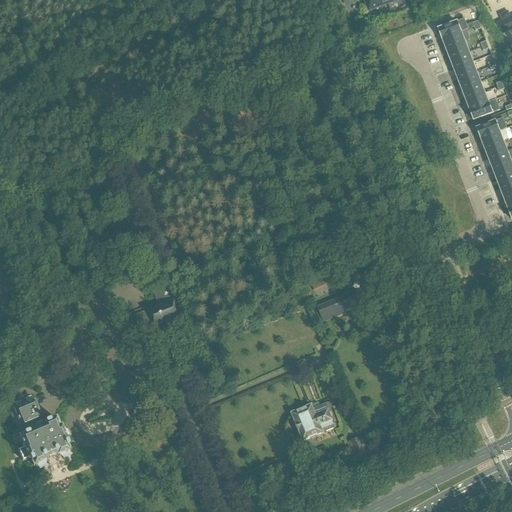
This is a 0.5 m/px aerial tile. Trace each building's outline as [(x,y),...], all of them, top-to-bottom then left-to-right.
[(365,0),(369,10),(395,0),(365,0)] [(502,20),(498,22),(503,34),(511,30),(511,16),(511,18),(508,11),(499,15),(502,20)] [(469,29),(465,19),(438,29),(442,39),(461,32),(469,29)] [(465,42),(461,32),(442,39),(446,49),(465,42)] [(446,49),(450,59),(469,52),(465,42),(446,49)] [(469,52),(450,59),(454,69),(473,62),(469,52)] [(473,62),(454,69),(458,79),(477,72),(473,62)] [(477,72),(458,79),(462,89),(481,82),(477,72)] [(481,82),(462,89),(466,99),(484,92),(481,82)] [(484,92),(466,99),(470,110),(488,103),(484,92)] [(470,110),(474,120),(500,110),(496,100),(488,103),(470,110)] [(503,118),(477,128),(481,139),(500,132),(507,129),(503,118)] [(500,132),(481,139),(485,149),(504,142),(500,132)] [(504,142),(485,149),(489,159),(507,152),(504,142)] [(511,162),(507,152),(489,159),(493,169),(511,162)] [(511,173),(511,163),(511,162),(493,169),(497,179),(511,173)] [(511,184),(511,173),(497,179),(500,189),(511,184)] [(511,195),(511,184),(500,189),(504,199),(511,195)] [(0,292),(1,293),(9,289),(13,287),(12,285),(0,257),(0,292)] [(336,282),(331,270),(323,273),(328,285),(336,282)] [(175,301),(171,288),(155,293),(158,303),(160,303),(161,306),(134,315),(140,332),(147,330),(147,329),(153,327),(153,328),(181,319),(176,301),(175,301)] [(365,300),(361,291),(350,296),(349,293),(341,296),(342,299),(332,304),(332,303),(319,308),(324,322),(346,313),(343,306),(349,304),(350,306),(365,300)] [(33,401),(31,396),(14,403),(16,408),(13,410),(22,430),(24,429),(25,433),(24,434),(24,435),(19,437),(24,447),(23,447),(23,448),(18,450),(23,462),(28,460),(29,460),(30,460),(31,462),(32,462),(34,467),(36,466),(36,468),(37,467),(40,470),(45,468),(45,464),(47,463),(45,460),(57,455),(59,458),(61,457),(64,459),(68,458),(68,454),(69,453),(68,452),(70,451),(68,447),(68,446),(67,444),(69,443),(67,438),(68,438),(65,430),(64,430),(62,426),(60,427),(56,418),(49,420),(45,422),(45,423),(43,423),(42,421),(43,421),(34,400),(33,401)] [(329,410),(332,408),(330,402),(314,409),(312,405),(292,414),(296,424),(299,432),(299,431),(303,441),(336,428),(329,410)] [(353,457),(370,450),(364,436),(347,443),(353,457)]
